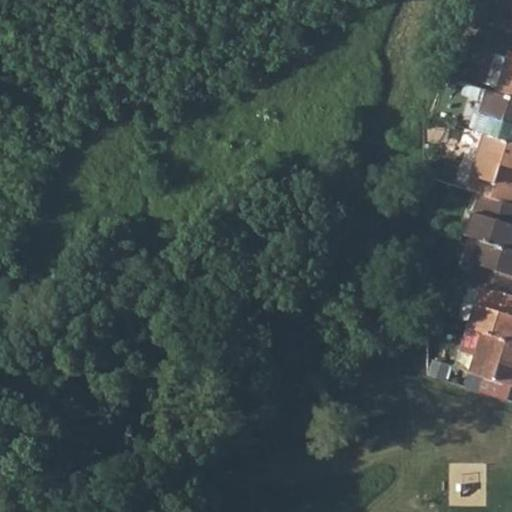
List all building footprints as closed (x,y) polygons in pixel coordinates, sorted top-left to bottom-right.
[(511,55),(506,54),(494,94),(511,98),(511,55)] [(483,91),(471,132),(482,135),(511,145),(511,98),(494,94),(483,91)] [(511,145),(482,135),(464,192),(473,195),(511,206),(511,145)] [(511,206),(473,195),(462,236),(477,241),(511,252),(511,249),(511,206)] [(477,241),(465,283),(480,287),(511,297),(511,251),(511,252),(477,241)] [(511,297),(480,287),(466,329),(481,334),(511,343),(511,297)] [(511,343),(481,334),(468,376),(479,379),(509,388),(511,389),(511,343)] [(509,388),(479,379),(475,393),(505,402),(509,388)]
